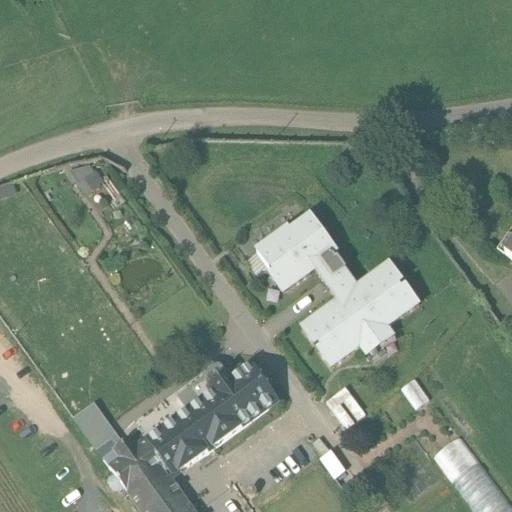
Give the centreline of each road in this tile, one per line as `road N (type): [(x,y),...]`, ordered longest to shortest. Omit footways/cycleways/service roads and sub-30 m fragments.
road 1 (unclassified): [(511,105),(382,120),(185,117),(112,129),(0,168)]
road 2 (track): [(307,407),(384,511)]
